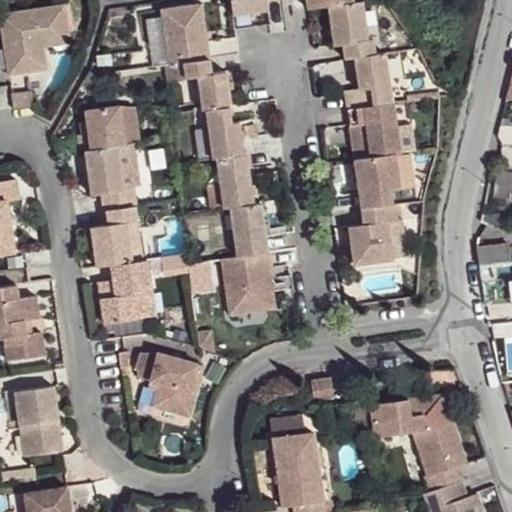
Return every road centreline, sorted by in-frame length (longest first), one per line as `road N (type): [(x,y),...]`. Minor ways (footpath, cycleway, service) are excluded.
road 1 (residential): [(0,135),(21,131),(43,144),(54,167),(81,409),(94,442),(112,467),(146,483),(223,482)]
road 2 (residential): [(457,313),(451,226),(508,0)]
road 3 (residential): [(321,340),(275,45)]
road 4 (residential): [(223,482),(225,433),(248,377),(279,354),(321,340)]
road 5 (residential): [(511,477),(457,313)]
road 6 (residential): [(321,340),(457,313)]
